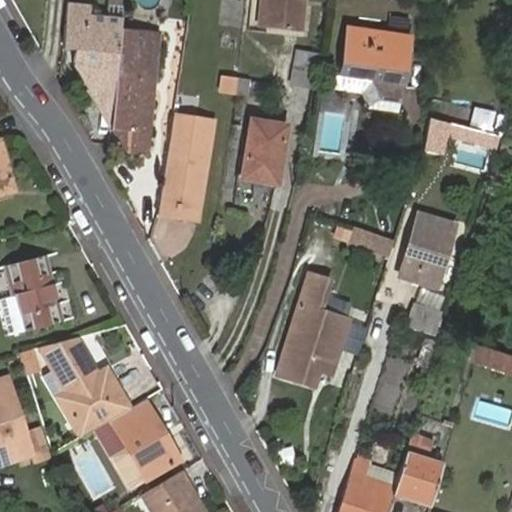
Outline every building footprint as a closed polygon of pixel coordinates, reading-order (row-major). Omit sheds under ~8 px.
[(304,28),(306,0),(268,0),(266,24),(304,28)] [(85,88),(93,102),(112,105),(117,51),(120,17),(107,16),(88,14),(90,4),(67,2),(62,48),(73,49),(71,62),(78,75),(86,76),(85,88)] [(107,16),(120,17),(122,8),(108,5),(107,16)] [(372,80),(376,89),(383,35),(350,30),(345,76),(372,80)] [(383,35),(376,89),(381,101),(402,103),(411,38),(383,35)] [(314,83),(319,49),(297,46),(292,80),(314,83)] [(109,127),(145,131),(154,56),(117,51),(112,105),(110,114),(109,127)] [(240,74),(238,92),(249,94),(252,75),(240,74)] [(93,102),(109,131),(109,127),(110,114),(112,105),(93,102)] [(473,104),(468,125),(490,130),(495,109),(473,104)] [(214,121),(174,114),(166,160),(156,212),(175,216),(176,207),(199,211),(214,121)] [(433,117),(430,128),(473,140),(476,129),(433,117)] [(251,126),(243,177),(278,182),(287,122),(253,118),(251,126)] [(109,127),(109,131),(118,147),(143,150),(145,131),(109,127)] [(511,140),(507,139),(497,168),(511,172),(511,140)] [(0,196),(13,193),(0,142),(0,196)] [(197,220),(199,211),(176,207),(175,216),(197,220)] [(401,276),(414,280),(432,218),(420,214),(401,276)] [(432,218),(414,280),(416,281),(418,272),(439,280),(455,225),(432,218)] [(388,257),(394,238),(352,224),(346,242),(388,257)] [(49,258),(0,270),(0,321),(4,336),(65,321),(49,258)] [(436,287),(439,280),(418,272),(416,281),(436,287)] [(317,308),(326,279),(308,273),(275,372),(296,379),(317,308)] [(417,304),(410,325),(436,334),(443,312),(417,304)] [(317,308),(296,379),(313,385),(319,368),(322,359),(334,363),(348,318),(317,308)] [(65,425),(75,442),(106,425),(125,414),(105,379),(96,384),(93,378),(72,343),(35,352),(61,396),(75,419),(65,425)] [(511,352),(478,345),(474,363),(511,372),(511,352)] [(31,352),(20,355),(25,376),(37,372),(31,352)] [(322,359),(319,368),(331,372),(334,363),(322,359)] [(102,373),(93,378),(96,384),(105,379),(102,373)] [(0,465),(27,458),(6,382),(0,383),(0,465)] [(75,419),(61,396),(51,401),(65,425),(75,419)] [(147,417),(141,405),(125,414),(106,425),(112,436),(147,417)] [(174,467),(147,417),(112,436),(139,486),(174,467)] [(422,511),(427,511),(439,475),(424,471),(430,451),(408,446),(390,502),(422,511)] [(381,511),(384,504),(391,485),(367,476),(372,457),(357,452),(356,451),(344,488),(335,511),(381,511)] [(178,475),(137,499),(144,511),(191,511),(181,493),(187,490),(178,475)] [(199,511),(187,490),(181,493),(191,511),(199,511)]
